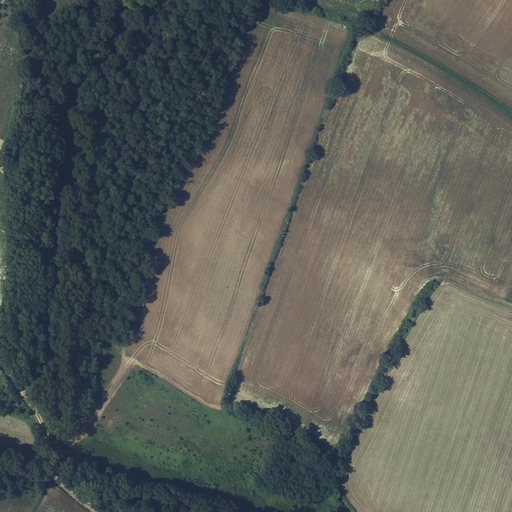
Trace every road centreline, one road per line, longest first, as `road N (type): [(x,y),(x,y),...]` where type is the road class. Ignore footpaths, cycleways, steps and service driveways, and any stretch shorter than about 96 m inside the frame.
road 1 (track): [(511,306),(445,278),(432,285),(334,467),(333,486),(349,511)]
road 2 (track): [(87,511),(65,491),(55,446),(0,356)]
